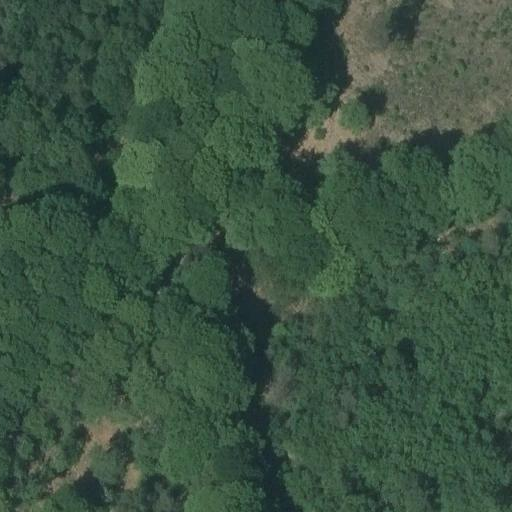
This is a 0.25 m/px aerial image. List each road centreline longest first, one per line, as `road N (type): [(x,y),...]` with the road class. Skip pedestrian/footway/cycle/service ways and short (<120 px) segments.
road 1 (track): [(251,0),(174,251),(171,293),(232,511)]
road 2 (track): [(174,251),(0,421)]
